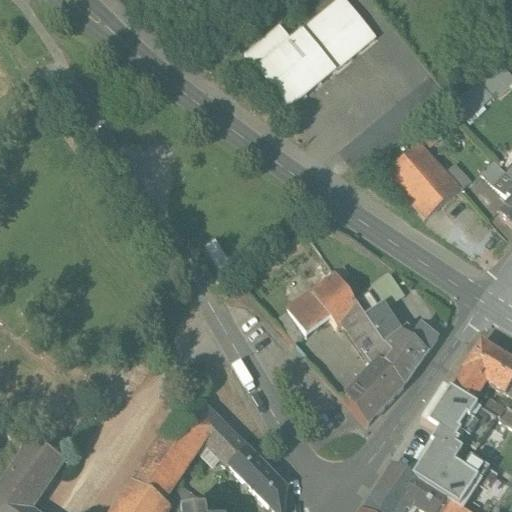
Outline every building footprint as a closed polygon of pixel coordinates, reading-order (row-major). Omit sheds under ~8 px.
[(375,41),(342,1),(302,34),(335,75),(375,41)] [(279,30),(244,59),(255,72),(290,43),(279,30)] [(335,75),(302,34),(290,43),(255,72),(288,113),(335,75)] [(493,101),(511,84),(511,79),(500,65),(479,84),(493,101)] [(479,84),(445,113),(460,129),(493,101),(479,84)] [(459,194),(420,149),(385,178),(424,224),(459,194)] [(476,174),(487,186),(500,172),(489,160),(476,174)] [(470,183),(455,167),(445,177),(459,194),(470,183)] [(500,172),(487,186),(496,195),(510,182),(505,177),(500,172)] [(511,184),(510,182),(496,195),(505,202),(506,201),(511,194),(511,184)] [(511,194),(506,201),(510,204),(498,217),(511,230),(511,194)] [(511,237),(511,230),(498,217),(490,225),(507,243),(511,237)] [(359,316),(363,322),(381,310),(398,299),(380,273),(345,296),(359,316)] [(345,296),(335,281),(311,298),(329,324),(335,333),(359,316),(345,296)] [(329,324),(311,298),(286,315),(306,341),(329,324)] [(400,338),(381,310),(363,322),(370,332),(383,349),(400,338)] [(436,342),(420,331),(408,346),(425,359),(436,342)] [(383,349),(370,332),(351,345),(370,373),(387,356),(383,349)] [(400,338),(383,349),(387,356),(390,361),(383,370),(402,391),(406,387),(425,359),(408,346),(404,343),(400,338)] [(511,364),(480,345),(471,359),(502,379),(511,364)] [(370,373),(345,400),(352,410),(367,428),(402,391),(383,370),(390,361),(387,356),(370,373)] [(502,379),(471,359),(449,392),(472,407),(485,387),(503,398),(505,397),(511,384),(511,364),(502,379)] [(179,417),(193,401),(166,382),(141,365),(128,384),(154,401),(179,417)] [(444,502),(459,511),(462,511),(488,473),(469,461),(464,469),(456,464),(462,456),(455,451),(460,443),(475,453),(495,423),(450,394),(427,428),(437,435),(408,479),(444,502)] [(179,417),(131,486),(162,507),(194,461),(198,456),(204,447),(220,427),(193,401),(179,417)] [(504,414),(488,404),(483,413),(500,423),(504,414)] [(220,427),(204,447),(229,472),(247,454),(220,427)] [(0,504),(0,511),(45,511),(74,469),(39,446),(0,504)] [(282,511),(285,492),(247,454),(229,472),(268,511),(282,511)] [(204,460),(198,456),(194,461),(200,465),(204,460)] [(408,479),(391,468),(363,511),(409,511),(413,507),(420,511),(438,511),(444,502),(408,479)] [(131,486),(114,511),(167,511),(168,511),(162,507),(131,486)] [(459,511),(444,502),(438,511),(459,511)]
